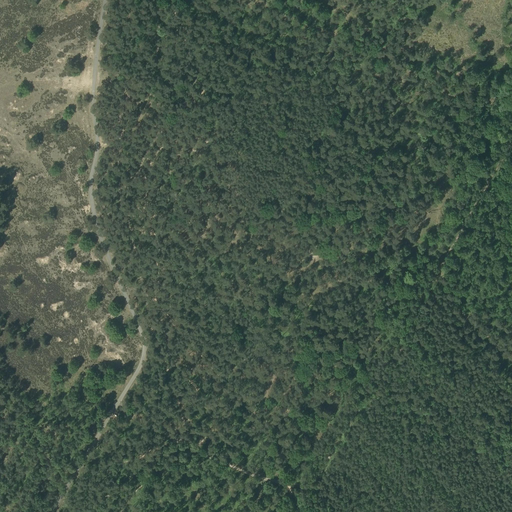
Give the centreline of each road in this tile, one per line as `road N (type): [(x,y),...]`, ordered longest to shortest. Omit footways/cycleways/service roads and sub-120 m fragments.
road 1 (track): [(52,511),(139,367),(144,343),(91,205),(92,102),(105,0)]
road 2 (unknown): [(123,511),(139,486),(158,476),(179,432),(128,233),(117,153),(156,43),(150,0)]
